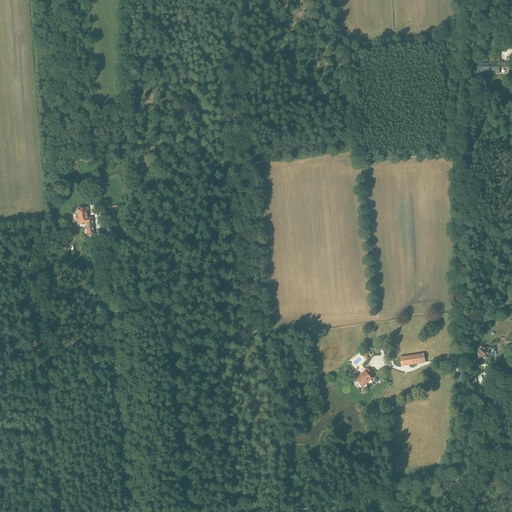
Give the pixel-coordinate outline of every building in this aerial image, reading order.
[(483,65),(479,65),(479,73),(489,74),(489,71),(492,71),(498,71),(498,68),(499,68),(499,67),(500,67),(501,64),(489,64),(489,66),(486,66),(486,64),(483,64),(483,65)] [(86,224),(86,229),(87,236),(94,236),(93,218),(89,218),(88,219),(88,216),(89,216),(88,208),(76,209),(77,216),(76,216),(76,220),(77,220),(78,225),(86,224)] [(491,348),(489,348),(479,348),(479,359),(489,359),(489,356),(491,356),(491,348)] [(393,350),(386,351),(388,360),(395,358),(393,350)] [(424,354),(400,358),(401,367),(425,363),(424,354)] [(354,378),(356,380),(363,388),(373,379),(370,376),(372,374),(367,369),(359,377),(357,375),(354,378)]
